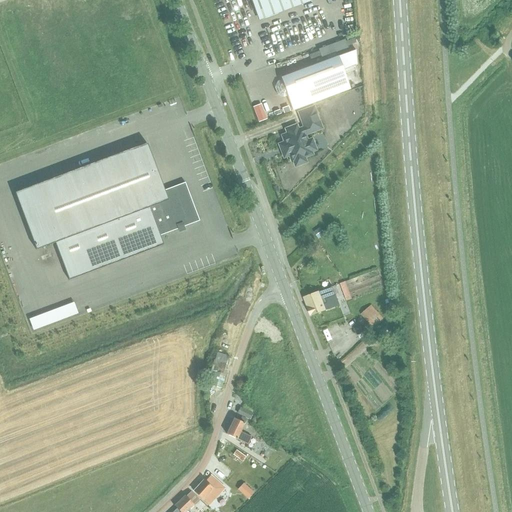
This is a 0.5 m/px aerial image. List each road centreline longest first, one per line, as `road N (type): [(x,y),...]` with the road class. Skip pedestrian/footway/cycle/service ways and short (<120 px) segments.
road 1 (secondary): [(397,0),(412,203),(452,511)]
road 2 (tertiary): [(284,289),(176,0)]
road 3 (unclassified): [(156,511),(206,458),(251,323),(263,299),(284,289)]
road 4 (tertiary): [(368,511),(284,289)]
